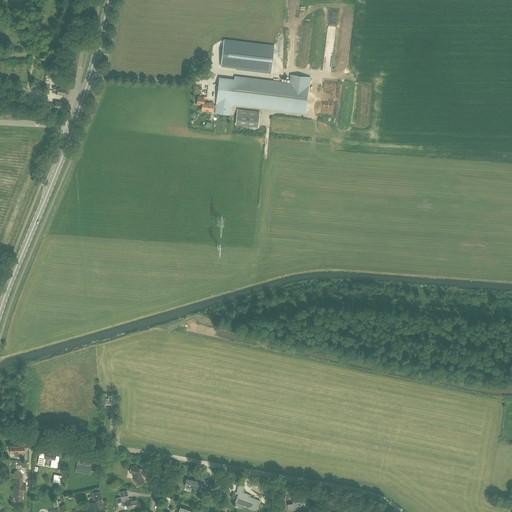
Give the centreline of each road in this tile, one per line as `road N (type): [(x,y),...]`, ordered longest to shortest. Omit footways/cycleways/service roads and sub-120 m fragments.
road 1 (track): [(402,511),(362,491),(164,455)]
road 2 (residential): [(152,511),(164,455),(21,430)]
road 3 (secondary): [(0,311),(71,132)]
road 4 (secondary): [(71,132),(108,0)]
